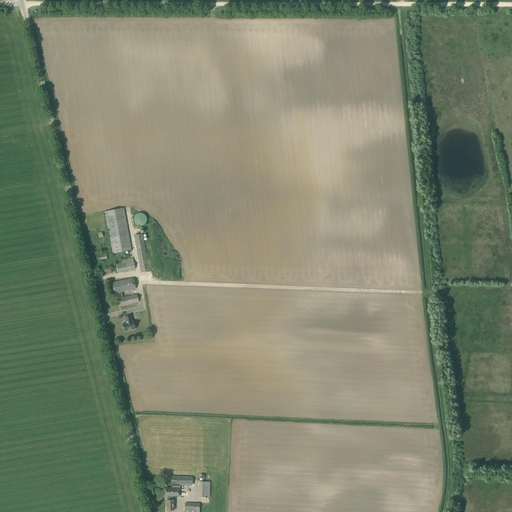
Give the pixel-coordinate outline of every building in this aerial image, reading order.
[(112,254),(131,250),(124,209),(105,212),(112,254)] [(140,227),(141,226),(142,226),(143,226),(144,225),(145,225),(145,224),(146,223),(146,222),(147,221),(147,220),(147,219),(146,218),(146,217),(145,216),(145,215),(144,215),(143,214),(142,214),(141,214),(140,213),(139,214),(138,214),(137,214),(136,215),(135,215),(135,216),(134,217),(134,218),(134,219),(134,220),(134,221),(134,222),(134,223),(135,224),(135,225),(136,225),(137,226),(138,226),(139,226),(140,227)] [(141,273),(149,271),(149,269),(142,234),(134,236),(136,249),(140,270),(141,273)] [(117,272),(135,269),(133,258),(121,260),(122,263),(116,264),(117,272)] [(113,294),(118,293),(120,299),(119,299),(120,306),(139,302),(137,295),(123,298),(121,292),(136,289),(133,278),(111,283),(113,294)] [(131,316),(125,318),(126,322),(126,323),(122,324),(124,332),(135,329),(133,322),(132,322),(132,320),(131,316)] [(172,478),(172,484),(180,484),(180,485),(192,485),(191,477),(172,478)] [(210,497),(210,482),(200,482),(200,497),(210,497)] [(167,505),(167,511),(174,511),(174,500),(173,500),(173,496),(180,497),(180,485),(172,484),(172,487),(165,487),(165,496),(169,496),(169,500),(166,500),(166,505),(167,505)] [(185,511),(198,511),(198,510),(199,510),(200,504),(185,503),(185,511)]
